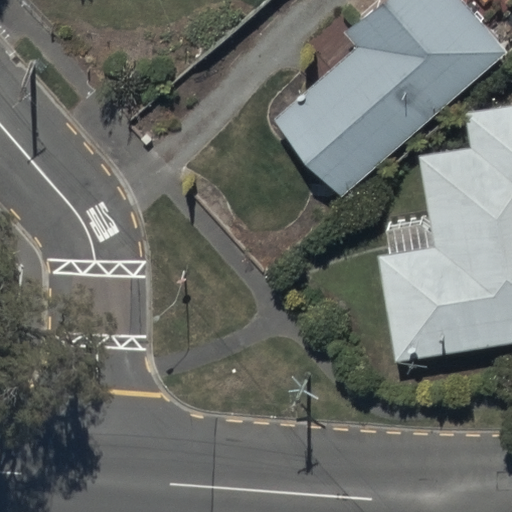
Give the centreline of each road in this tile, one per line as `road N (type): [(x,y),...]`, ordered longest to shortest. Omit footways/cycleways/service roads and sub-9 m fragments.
road 1 (residential): [(90,475),(95,235),(84,210),(0,116)]
road 2 (residential): [(90,475),(445,506)]
